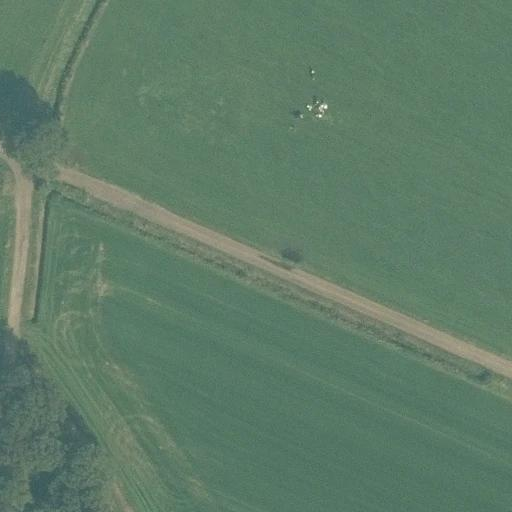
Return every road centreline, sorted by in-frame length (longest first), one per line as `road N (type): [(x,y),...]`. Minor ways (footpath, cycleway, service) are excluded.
road 1 (track): [(30,164),(511,376)]
road 2 (track): [(0,455),(30,164)]
road 3 (track): [(30,164),(77,0)]
